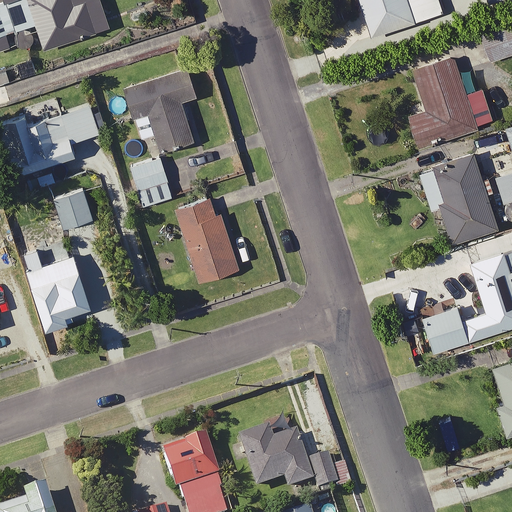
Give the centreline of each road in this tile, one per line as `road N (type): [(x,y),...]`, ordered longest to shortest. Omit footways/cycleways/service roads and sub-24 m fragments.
road 1 (residential): [(0,422),(340,313)]
road 2 (residential): [(241,0),(340,313)]
road 3 (residential): [(340,313),(406,511)]
